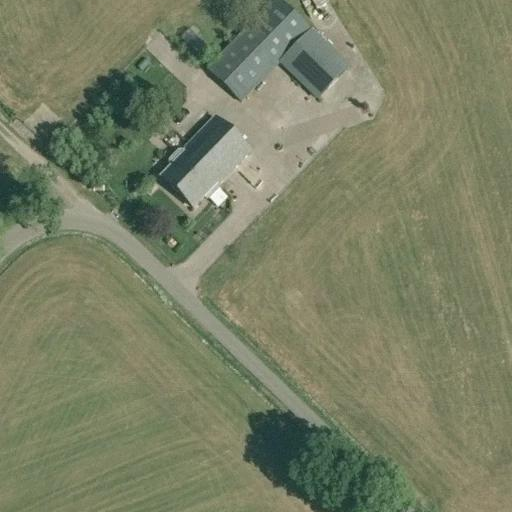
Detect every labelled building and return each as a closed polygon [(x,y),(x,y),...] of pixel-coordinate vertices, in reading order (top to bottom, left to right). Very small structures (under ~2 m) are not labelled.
[(178,0),(189,11),(200,0),(151,0),(146,5),(154,13),(166,0),(178,0)] [(241,103),(300,42),(303,38),(295,31),(278,50),(256,29),(251,25),(208,70),(241,103)] [(303,38),(281,62),(319,99),(346,70),(308,33),(303,38)] [(161,178),(193,208),(216,185),(218,187),(251,153),(215,118),(192,142),(180,131),(166,144),(179,152),(170,161),(170,164),(172,167),(161,178)] [(363,143),(294,165),(301,187),(370,165),(363,143)] [(273,227),(379,192),(371,166),(301,189),(305,199),(268,211),(273,227)] [(282,248),(386,215),(380,195),(275,227),(282,248)]
